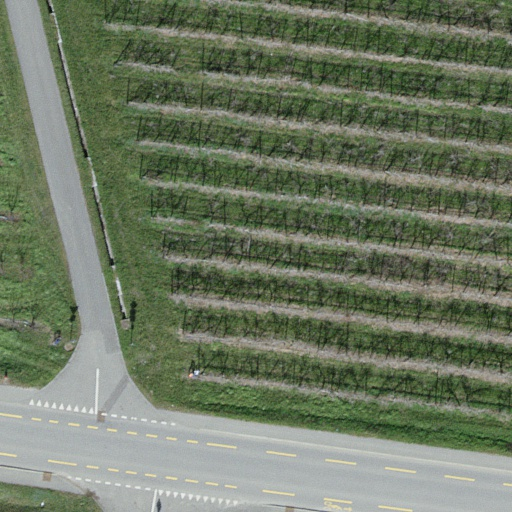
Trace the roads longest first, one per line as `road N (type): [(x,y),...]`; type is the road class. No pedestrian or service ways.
road 1 (unclassified): [(28,0),(124,445)]
road 2 (unclassified): [(511,498),(124,445)]
road 3 (unclassified): [(124,445),(0,430)]
